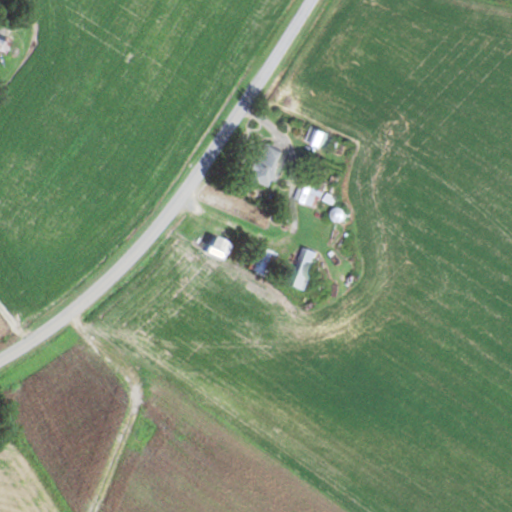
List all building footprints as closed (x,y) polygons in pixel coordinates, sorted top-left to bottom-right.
[(0,50),(6,53),(11,40),(0,35),(0,50)] [(306,139),(323,149),(331,134),(313,125),(306,139)] [(245,177),(267,189),(285,153),(263,142),(245,177)] [(317,208),(328,184),(306,174),(295,199),(317,208)] [(205,253),(223,261),(230,243),(213,235),(205,253)] [(255,256),(247,267),(261,276),(275,255),(264,247),(257,257),(255,256)] [(317,252),(306,247),(290,285),(301,290),(317,252)]
